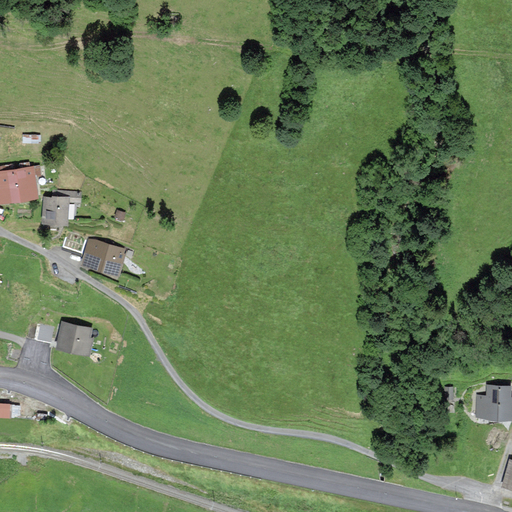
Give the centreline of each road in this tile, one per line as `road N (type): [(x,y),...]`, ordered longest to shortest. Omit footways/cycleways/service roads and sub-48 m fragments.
road 1 (unclassified): [(0,230),(126,305),(179,383),(217,416),(349,445),(475,494),(480,511)]
road 2 (secondary): [(0,378),(167,447),(462,510)]
